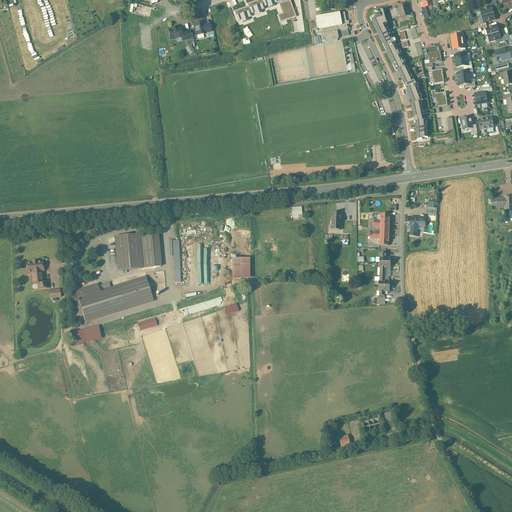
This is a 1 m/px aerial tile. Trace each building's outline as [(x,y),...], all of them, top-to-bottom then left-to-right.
[(248,6),(234,11),(237,22),(242,20),(242,22),(249,20),(248,18),(252,16),(251,14),(255,13),(256,15),(262,13),(261,10),(265,9),(264,6),(268,5),(269,7),(275,5),(274,3),(278,2),(282,13),(278,15),(280,22),(296,17),(290,0),(291,0),(258,0),(247,4),(248,6)] [(511,0),(507,0),(506,1),(503,2),(505,9),(511,6),(511,0)] [(407,5),(399,8),(401,17),(402,18),(410,15),(407,5)] [(489,8),(481,10),(482,16),(493,13),(491,7),(489,8)] [(396,8),(389,10),(392,19),(398,18),(396,9),(396,8)] [(372,17),(370,18),(396,71),(397,71),(406,89),(407,89),(412,104),(411,105),(414,123),(415,123),(417,140),(422,140),(422,138),(428,138),(427,121),(426,121),(424,115),(427,114),(426,110),(424,110),(422,101),(423,100),(417,84),(416,85),(407,66),(406,66),(405,64),(404,64),(402,61),(404,60),(401,54),(399,55),(398,52),(399,51),(395,43),(394,43),(392,40),(393,39),(390,33),(389,34),(388,31),(389,30),(386,24),(387,24),(383,10),(376,12),(375,11),(372,17)] [(339,13),(315,17),(315,20),(317,30),(318,35),(321,34),(337,31),(347,30),(344,12),(340,13),(339,13)] [(493,13),(482,16),(484,23),(486,22),(495,20),(493,13)] [(204,24),(193,26),(195,37),(206,35),(204,24)] [(408,26),(398,29),(401,40),(407,39),(404,31),(409,29),(408,26)] [(497,26),(486,29),(488,36),(499,33),(497,26)] [(181,28),(177,28),(172,29),(173,29),(169,30),(171,39),(182,37),(182,33),(181,28)] [(337,31),(321,34),(322,41),(335,38),(335,40),(338,39),(338,38),(338,37),(348,35),(347,30),(337,32),(337,31)] [(190,32),(182,33),(182,37),(183,40),(191,39),(190,32)] [(499,33),(488,36),(490,42),(500,39),(501,39),(500,38),(499,33)] [(452,43),(463,41),(462,34),(457,35),(451,36),(452,43)] [(508,34),(503,36),(503,37),(500,38),(501,39),(500,39),(501,42),(510,40),(508,34)] [(453,50),(459,49),(464,48),(463,41),(452,43),(453,50)] [(189,54),(194,52),(192,45),(186,47),(189,54)] [(511,47),(501,50),(502,55),(501,55),(502,61),(507,60),(507,59),(511,57),(511,47)] [(430,64),(441,62),(440,52),(428,54),(430,64)] [(347,64),(348,71),(355,69),(353,54),(347,54),(349,64),(347,64)] [(508,64),(488,69),(489,73),(509,67),(508,64)] [(442,75),(442,73),(443,73),(442,69),(432,71),(432,73),(433,81),(434,81),(434,84),(444,83),(443,75),(442,75)] [(511,74),(511,72),(503,74),(505,84),(511,83),(511,74)] [(432,91),(432,96),(435,96),(436,104),(437,104),(438,107),(447,106),(447,98),(446,98),(446,96),(446,92),(436,94),(435,91),(432,91)] [(474,94),(476,105),(487,103),(485,92),(474,94)] [(471,117),(461,119),(463,130),(472,128),(473,128),(472,126),(471,117)] [(492,118),(485,119),(487,129),(494,128),(492,118)] [(485,119),(478,120),(480,130),(487,129),(485,119)] [(493,125),(495,132),(502,131),(501,124),(493,125)] [(511,196),(504,197),(504,198),(492,198),(493,207),(497,207),(497,208),(505,207),(505,213),(511,213),(511,196)] [(301,207),(292,208),(293,219),(298,218),(298,215),(302,214),(301,207)] [(434,208),(428,207),(428,215),(437,216),(437,208),(434,208)] [(342,213),(332,212),(332,230),(341,230),(342,213)] [(390,215),(381,214),(381,215),(381,221),(381,228),(381,232),(380,239),(380,245),(389,246),(389,245),(390,215)] [(425,218),(411,218),(411,226),(412,226),(410,235),(417,236),(418,226),(425,226),(425,218)] [(158,233),(139,235),(142,269),(161,267),(158,233)] [(139,235),(115,237),(118,271),(142,269),(139,235)] [(172,240),(174,283),(181,282),(179,240),(172,240)] [(249,279),(249,258),(232,259),(232,279),(249,279)] [(37,262),(32,263),(26,264),(28,273),(32,273),(33,285),(38,284),(38,289),(48,288),(47,283),(43,283),(42,280),(43,279),(42,275),(41,272),(44,271),(42,262),(37,263),(37,262)] [(146,277),(112,287),(119,308),(152,298),(146,277)] [(112,287),(78,298),(85,319),(119,308),(112,287)] [(59,290),(49,292),(50,298),(60,297),(59,290)] [(377,296),(377,304),(385,304),(385,296),(377,296)] [(224,307),(226,315),(239,311),(236,303),(224,307)] [(143,310),(123,316),(123,318),(144,313),(143,310)] [(155,320),(138,325),(139,330),(141,335),(158,329),(155,320)] [(75,345),(102,339),(99,326),(72,332),(75,345)] [(348,436),(340,438),(342,447),(348,446),(348,444),(350,443),(348,436)]
